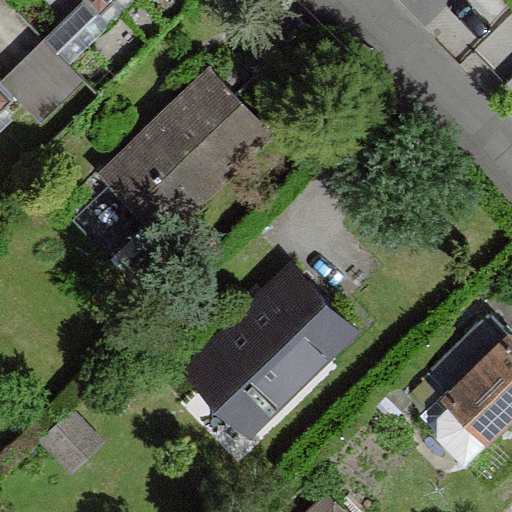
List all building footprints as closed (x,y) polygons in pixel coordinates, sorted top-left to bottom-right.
[(94,0),(78,0),(1,75),(18,93),(40,115),(83,73),(67,57),(110,15),(103,8),(94,0)] [(94,0),(103,8),(111,0),(94,0)] [(216,70),(109,171),(164,228),(270,127),(216,70)] [(0,74),(0,109),(18,93),(1,75),(0,74)] [(511,78),(497,93),(511,109),(511,78)] [(297,269),(195,368),(250,425),(352,326),(297,269)] [(432,373),(441,381),(502,322),(493,314),(432,373)] [(511,331),(502,322),(441,381),(456,397),(490,430),(511,408),(511,331)] [(490,430),(456,397),(441,411),(445,414),(437,422),(467,457),(493,432),(490,430)] [(347,511),(331,495),(313,511),(347,511)]
